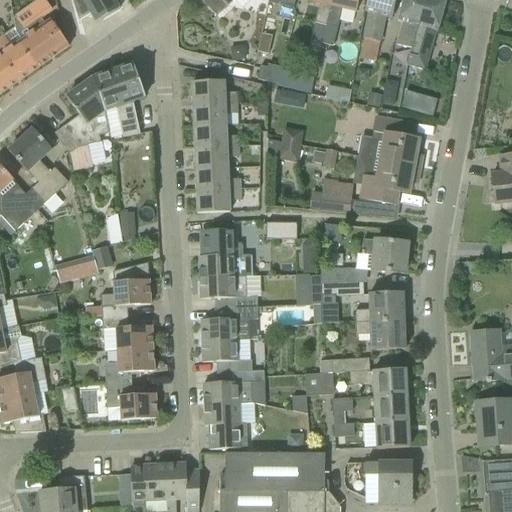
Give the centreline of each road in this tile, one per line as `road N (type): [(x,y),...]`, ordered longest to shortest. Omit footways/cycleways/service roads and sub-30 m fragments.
road 1 (residential): [(0,461),(30,449),(182,440),(162,7)]
road 2 (residential): [(449,511),(434,363),(435,255),(483,0)]
road 3 (residential): [(0,129),(32,97),(162,7)]
